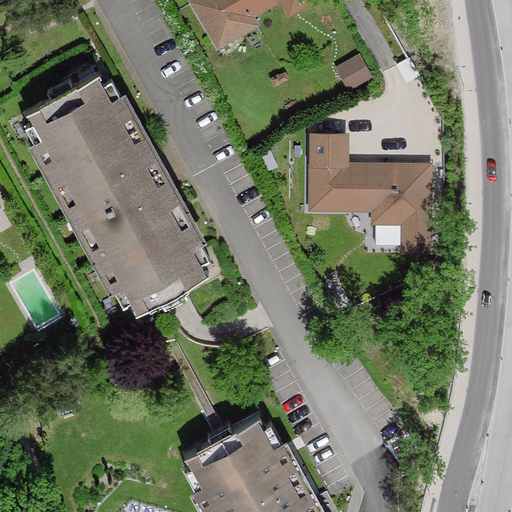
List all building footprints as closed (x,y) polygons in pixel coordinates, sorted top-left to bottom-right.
[(202,0),(200,2),(220,35),(234,27),(240,35),(260,24),(255,15),(280,0),(289,0),(292,5),(301,0),(202,0)] [(301,0),(292,5),(295,10),(312,0),(301,0)] [(234,27),(220,35),(226,44),(240,35),(234,27)] [(369,77),(360,60),(342,69),(352,87),(369,77)] [(65,122),(62,118),(40,130),(46,141),(41,144),(139,321),(144,319),(150,329),(152,329),(173,318),(171,313),(194,300),(197,304),(219,292),(220,290),(214,280),(219,278),(181,208),(170,214),(148,174),(159,168),(122,102),(121,101),(116,104),(110,92),(87,104),(90,109),(65,122)] [(90,109),(87,104),(83,98),(59,110),(59,112),(62,118),(65,122),(90,109)] [(315,134),(316,203),(315,205),(379,204),(379,216),(409,217),(410,218),(410,245),(430,245),(430,165),(429,163),(346,164),(346,136),(346,134),(315,134)] [(170,214),(181,208),(159,168),(148,174),(170,214)] [(171,313),(173,318),(177,324),(201,310),(197,304),(194,300),(171,313)] [(219,444),(216,439),(191,454),(196,465),(192,467),(192,468),(217,511),(323,511),(324,511),(272,421),(267,423),(261,413),(235,428),(239,433),(219,444)] [(239,433),(235,428),(234,424),(214,435),(216,439),(219,444),(239,433)]
